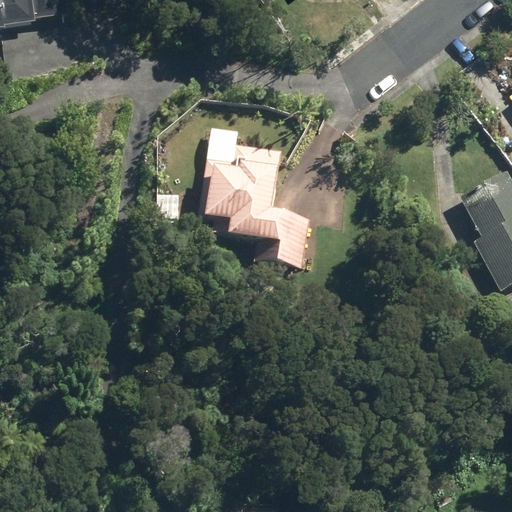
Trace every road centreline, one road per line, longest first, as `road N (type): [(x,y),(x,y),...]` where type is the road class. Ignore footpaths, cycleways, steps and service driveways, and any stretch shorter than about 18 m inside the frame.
road 1 (unknown): [(88,511),(131,156),(156,77),(229,73),(339,95)]
road 2 (residential): [(463,0),(339,95)]
